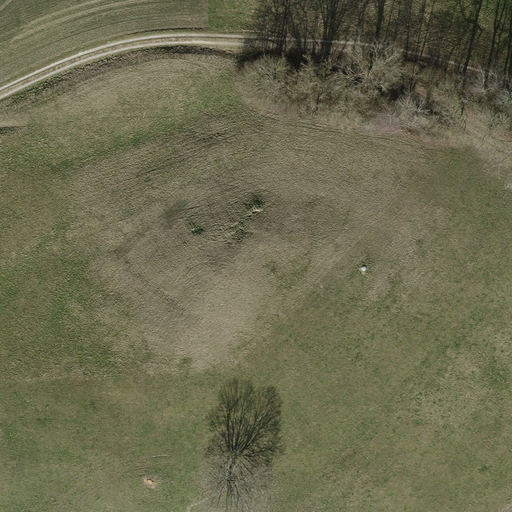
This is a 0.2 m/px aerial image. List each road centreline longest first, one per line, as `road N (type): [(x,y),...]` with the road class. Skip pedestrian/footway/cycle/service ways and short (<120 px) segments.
road 1 (track): [(0,85),(85,50),(198,29),(330,40),(511,80)]
road 2 (track): [(403,55),(511,125)]
